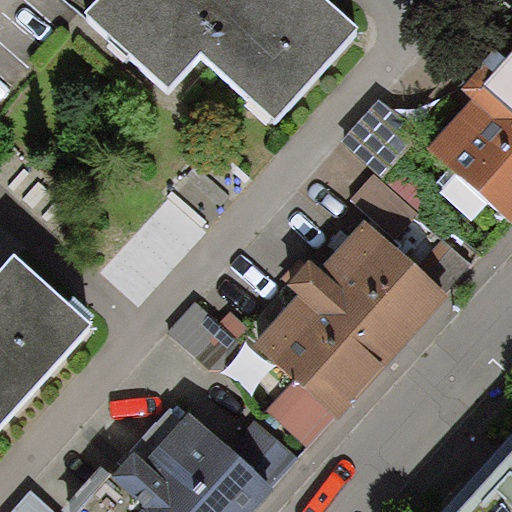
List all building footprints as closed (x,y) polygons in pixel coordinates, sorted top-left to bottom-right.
[(110,0),(88,26),(174,101),(205,65),(282,132),(360,43),(310,0),(110,0)] [(511,224),(511,63),(492,84),(483,75),(461,99),(472,109),(424,159),(503,234),(511,224)] [(418,136),(376,110),(341,148),(375,179),(345,211),(367,229),(388,250),(433,201),(396,167),(418,136)] [(438,299),(411,272),(388,250),(367,229),(320,276),(309,265),(281,294),(295,307),(249,353),(287,389),(259,417),(289,447),(319,416),(332,429),(449,310),(438,299)] [(464,267),(435,243),(411,272),(438,299),(464,267)] [(0,442),(1,443),(90,341),(11,273),(0,284),(0,442)] [(232,346),(191,310),(163,341),(204,378),(232,346)] [(254,511),(268,497),(183,423),(140,473),(125,460),(79,511),(254,511)] [(511,511),(511,445),(450,511),(511,511)]
